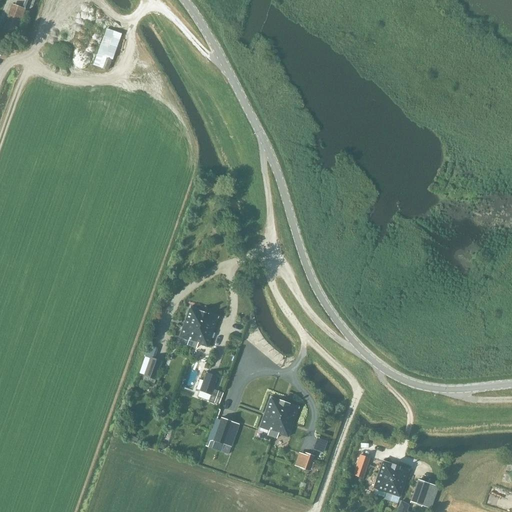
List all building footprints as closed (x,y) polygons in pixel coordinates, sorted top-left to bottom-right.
[(93,65),(108,70),(121,34),(106,29),(93,65)] [(194,339),(206,304),(192,299),(192,300),(182,330),(191,333),(189,337),(194,339)] [(221,309),(206,304),(194,339),(199,341),(200,336),(210,340),(220,310),(221,309)] [(159,370),(161,362),(150,358),(144,376),(152,378),(155,369),(159,370)] [(217,378),(206,374),(204,379),(207,380),(203,392),(211,395),(217,378)] [(272,437),(284,402),(270,397),(269,398),(270,398),(259,427),(269,431),(267,435),(272,437)] [(299,407),(284,402),(272,437),(276,438),(278,434),(287,437),(298,408),(299,407)] [(213,441),(225,445),(233,422),(221,418),(213,441)] [(305,453),(300,468),(309,471),(314,456),(305,453)] [(360,456),(353,475),(363,478),(369,459),(360,456)] [(372,488),(399,498),(408,470),(382,461),(372,488)] [(410,502),(422,506),(430,485),(417,480),(410,502)]
